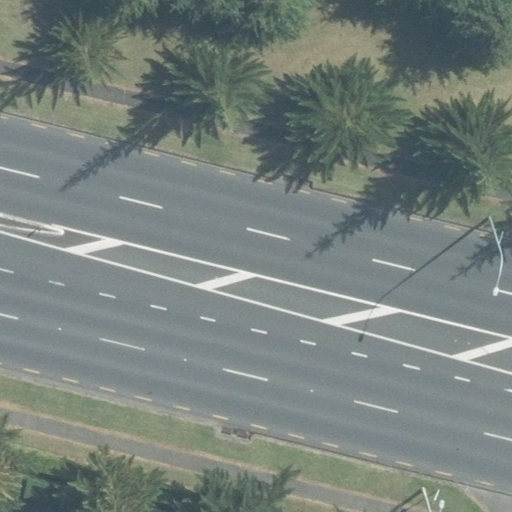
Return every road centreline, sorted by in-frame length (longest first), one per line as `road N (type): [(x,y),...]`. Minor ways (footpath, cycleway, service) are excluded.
road 1 (primary): [(511,354),(220,272)]
road 2 (primary): [(0,183),(220,272)]
road 3 (primary): [(220,272),(0,239)]
